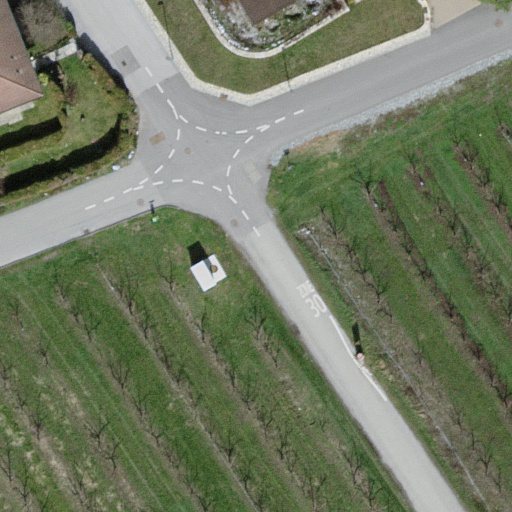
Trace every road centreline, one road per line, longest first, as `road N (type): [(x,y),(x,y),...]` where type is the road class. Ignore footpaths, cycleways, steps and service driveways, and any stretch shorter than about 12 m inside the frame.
road 1 (unclassified): [(437,511),(206,157)]
road 2 (residential): [(511,21),(206,157)]
road 3 (residential): [(206,157),(0,239)]
road 4 (residential): [(206,157),(102,0)]
